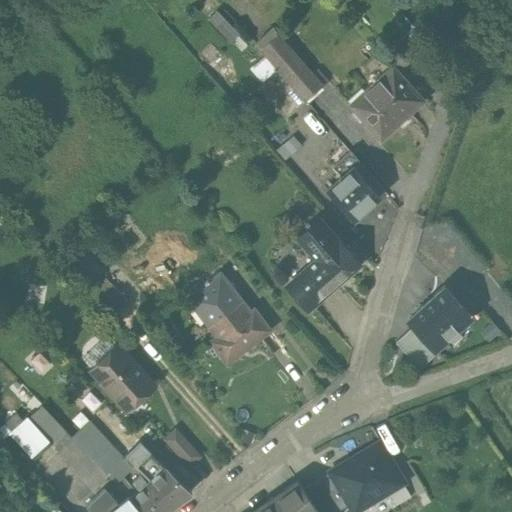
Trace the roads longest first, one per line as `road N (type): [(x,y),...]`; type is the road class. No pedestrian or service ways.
road 1 (residential): [(199,511),(295,441),(357,409),(407,227)]
road 2 (track): [(357,409),(511,353)]
